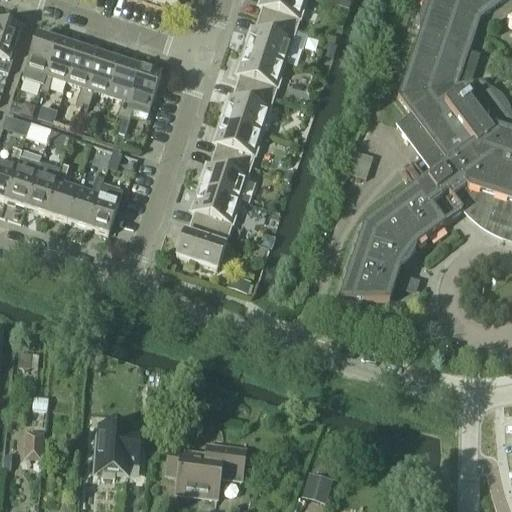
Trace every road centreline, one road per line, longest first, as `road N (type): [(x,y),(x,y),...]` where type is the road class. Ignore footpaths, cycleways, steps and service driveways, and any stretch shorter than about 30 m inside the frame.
road 1 (residential): [(471,396),(427,390),(125,290)]
road 2 (residential): [(125,290),(202,59)]
road 3 (residential): [(22,0),(202,59)]
road 4 (residential): [(125,290),(0,249)]
